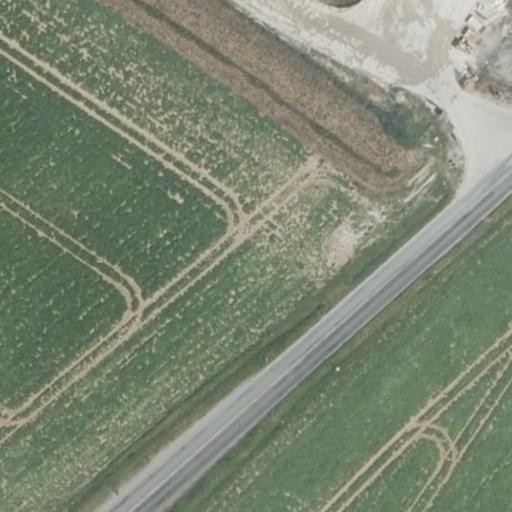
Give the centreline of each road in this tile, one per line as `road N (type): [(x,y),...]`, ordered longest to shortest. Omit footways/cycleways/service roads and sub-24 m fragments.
road 1 (tertiary): [(132,511),(511,173)]
road 2 (track): [(511,81),(471,119),(511,174)]
